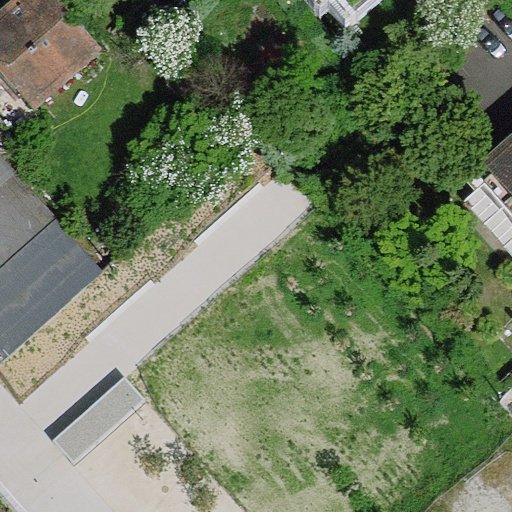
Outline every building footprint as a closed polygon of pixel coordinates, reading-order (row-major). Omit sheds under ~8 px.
[(90,55),(42,0),(34,0),(0,29),(0,63),(37,105),(90,55)] [(340,0),(354,15),(371,0),(340,0)] [(511,152),(492,170),(498,178),(511,193),(511,152)] [(106,275),(0,157),(0,345),(11,358),(106,275)] [(511,193),(498,178),(467,203),(511,254),(511,193)] [(333,317),(277,253),(209,313),(264,376),(333,317)] [(24,511),(0,484),(0,511),(24,511)]
